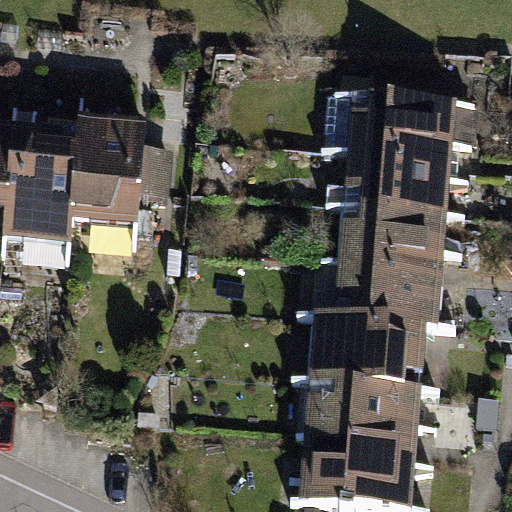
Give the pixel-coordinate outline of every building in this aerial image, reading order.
[(457,127),(354,119),(349,179),(452,187),(457,127)] [(130,253),(139,146),(70,141),(69,158),(62,247),(130,253)] [(62,247),(69,158),(4,153),(0,207),(0,265),(60,270),(62,247)] [(448,234),(452,187),(349,179),(345,226),(444,234),(448,234)] [(439,285),(444,234),(345,226),(339,225),(335,277),(439,285)] [(435,346),(439,285),(335,277),(330,337),(423,345),(435,346)] [(417,413),(423,345),(330,337),(307,336),(301,403),(417,413)] [(417,413),(301,403),(297,462),(412,471),(417,413)] [(409,511),(412,471),(297,462),(292,511),(409,511)]
